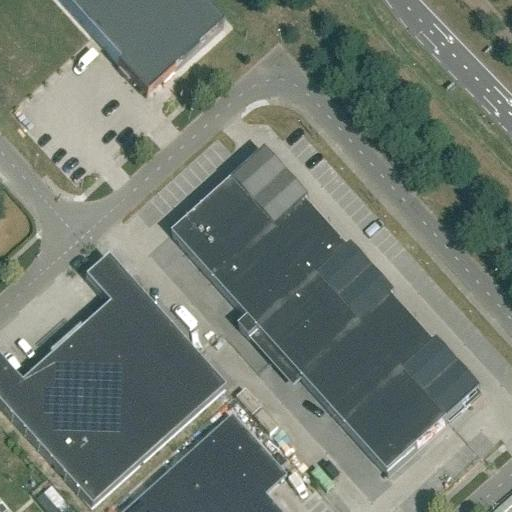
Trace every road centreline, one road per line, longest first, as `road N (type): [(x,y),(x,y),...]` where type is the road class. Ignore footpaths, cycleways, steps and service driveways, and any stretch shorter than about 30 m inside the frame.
road 1 (unclassified): [(78,240),(252,87),(280,77),(305,92),(511,322)]
road 2 (secondary): [(399,0),(511,116)]
